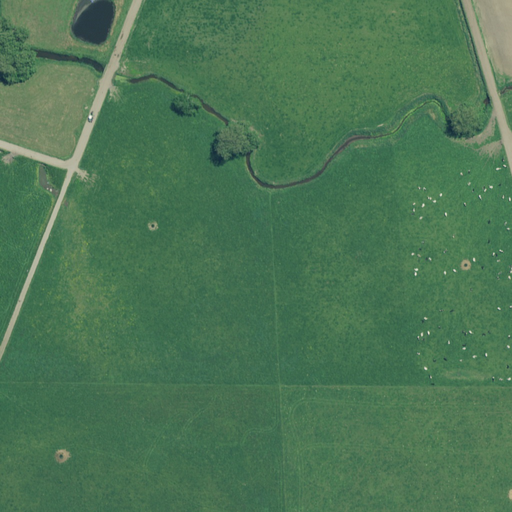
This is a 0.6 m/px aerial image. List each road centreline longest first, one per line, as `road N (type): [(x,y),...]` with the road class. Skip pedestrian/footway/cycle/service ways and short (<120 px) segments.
road 1 (track): [(130,0),(67,161),(0,140)]
road 2 (track): [(511,169),(468,0)]
